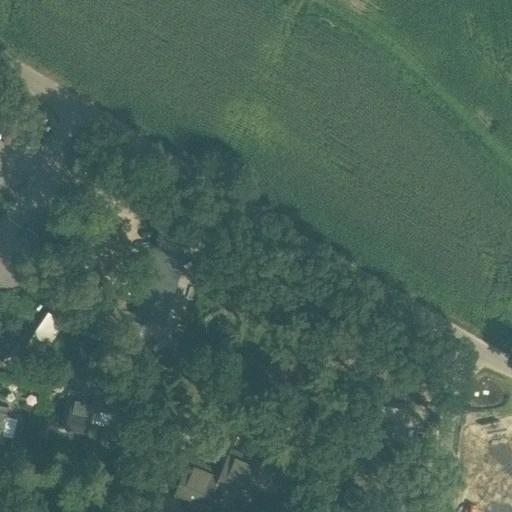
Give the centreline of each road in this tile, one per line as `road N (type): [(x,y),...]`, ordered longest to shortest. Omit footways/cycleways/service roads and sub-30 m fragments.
road 1 (unclassified): [(511,367),(0,64)]
road 2 (track): [(366,286),(335,511)]
